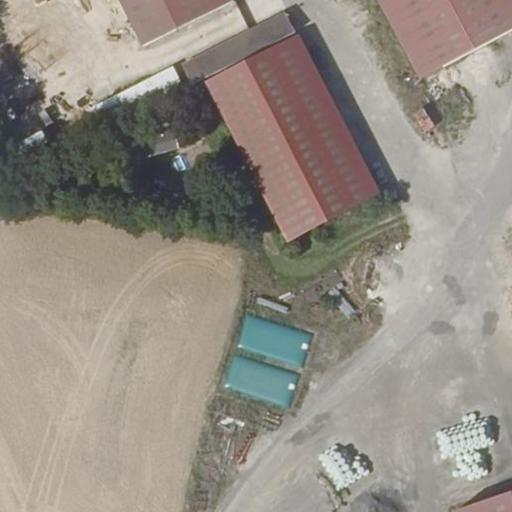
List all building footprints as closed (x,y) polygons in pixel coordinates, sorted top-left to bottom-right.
[(264,0),(151,0),(180,51),(266,2),(264,0)] [(511,32),(511,0),(413,0),(438,40),(454,69),(511,32)] [(221,75),(320,15),(316,11),(217,68),(221,75)] [(320,15),(221,75),(228,88),(328,30),(320,15)] [(14,21),(12,33),(34,37),(36,24),(14,21)] [(242,86),(312,206),(402,157),(331,35),(242,86)] [(0,58),(0,86),(1,89),(33,77),(23,50),(0,58)] [(171,66),(88,107),(99,130),(183,89),(171,66)] [(34,110),(43,106),(39,97),(18,107),(28,128),(40,123),(34,110)] [(418,187),(402,157),(312,206),(330,238),(418,187)] [(511,511),(511,491),(457,510),(458,511),(511,511)]
